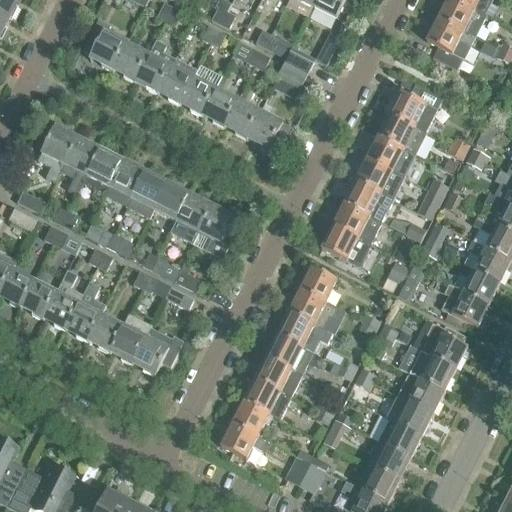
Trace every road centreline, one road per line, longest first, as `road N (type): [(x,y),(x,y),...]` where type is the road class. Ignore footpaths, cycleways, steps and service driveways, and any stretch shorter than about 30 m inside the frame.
road 1 (residential): [(162,464),(401,0)]
road 2 (residential): [(162,464),(0,378)]
road 3 (residential): [(442,511),(511,369)]
road 4 (residential): [(0,134),(69,0)]
